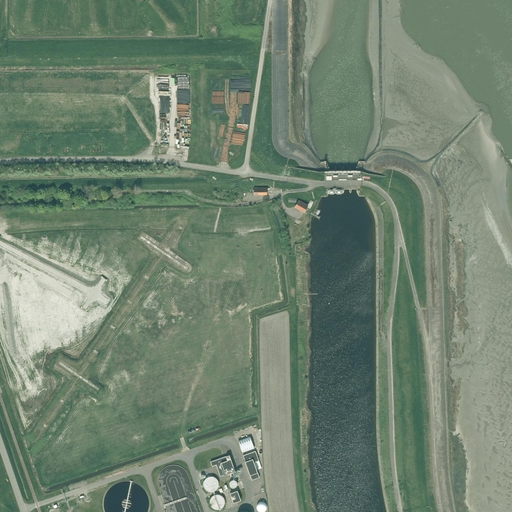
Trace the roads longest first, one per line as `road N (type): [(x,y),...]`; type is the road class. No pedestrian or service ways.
road 1 (track): [(262,56),(0,60)]
road 2 (unclassified): [(0,161),(157,160),(245,173)]
road 3 (unclassified): [(245,173),(270,0)]
